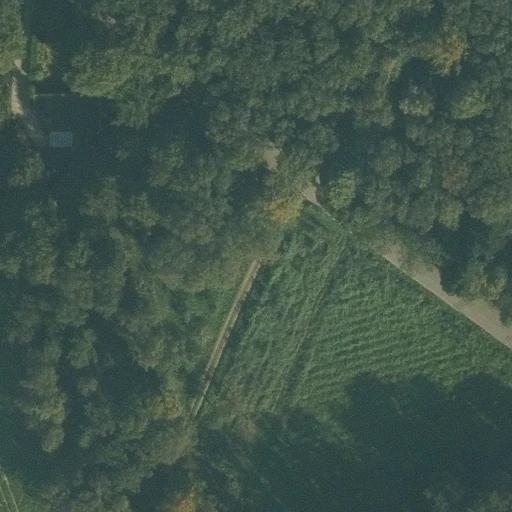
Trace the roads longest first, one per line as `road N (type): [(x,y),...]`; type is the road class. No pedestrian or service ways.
road 1 (track): [(150,511),(254,267),(307,181)]
road 2 (track): [(231,511),(353,214)]
road 3 (tertiary): [(80,0),(307,181)]
road 4 (tertiary): [(307,181),(511,328)]
road 5 (unclassified): [(407,0),(307,181)]
